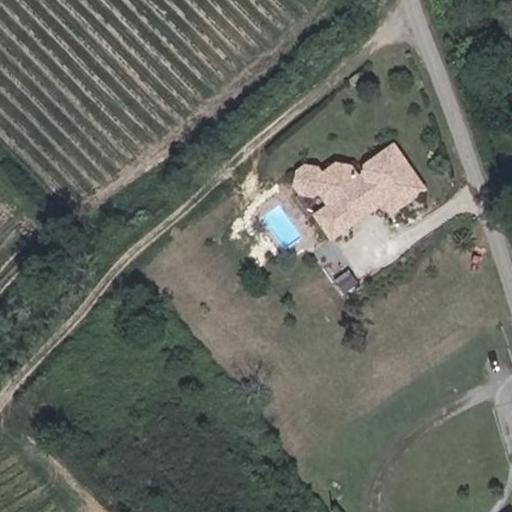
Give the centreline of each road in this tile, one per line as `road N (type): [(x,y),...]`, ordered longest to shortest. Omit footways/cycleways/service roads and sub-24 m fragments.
road 1 (track): [(0,344),(417,8)]
road 2 (unclassified): [(511,288),(414,0)]
